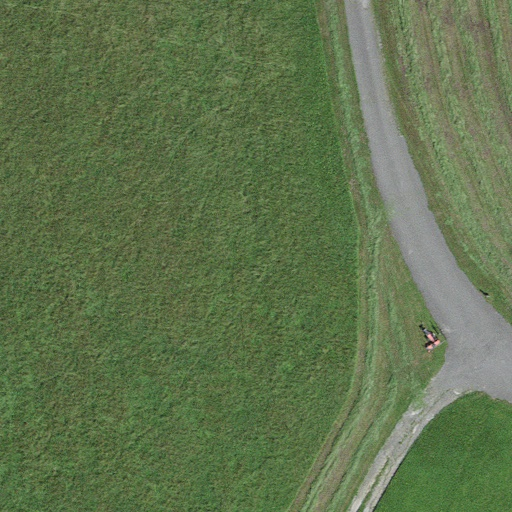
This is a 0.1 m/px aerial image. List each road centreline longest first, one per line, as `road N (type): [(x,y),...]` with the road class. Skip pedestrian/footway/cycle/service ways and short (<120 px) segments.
road 1 (track): [(511,368),(491,352),(438,278),(409,214),(375,121),(358,0)]
road 2 (track): [(491,352),(434,397),(364,511)]
